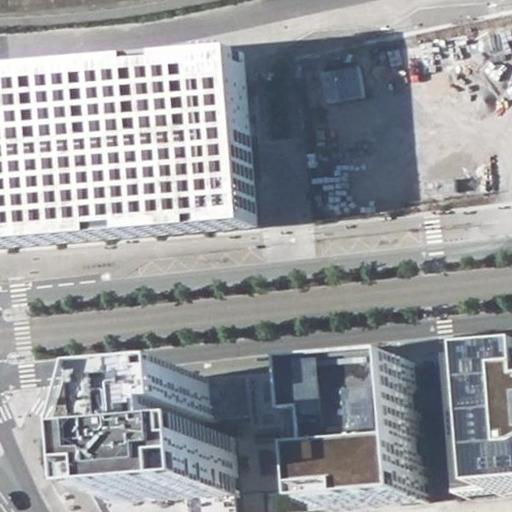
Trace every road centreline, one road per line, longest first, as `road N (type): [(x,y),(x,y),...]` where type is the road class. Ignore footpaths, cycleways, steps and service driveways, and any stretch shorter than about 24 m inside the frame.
road 1 (tertiary): [(511,243),(0,297)]
road 2 (tertiary): [(88,366),(511,318)]
road 3 (residential): [(40,511),(46,409),(88,366)]
